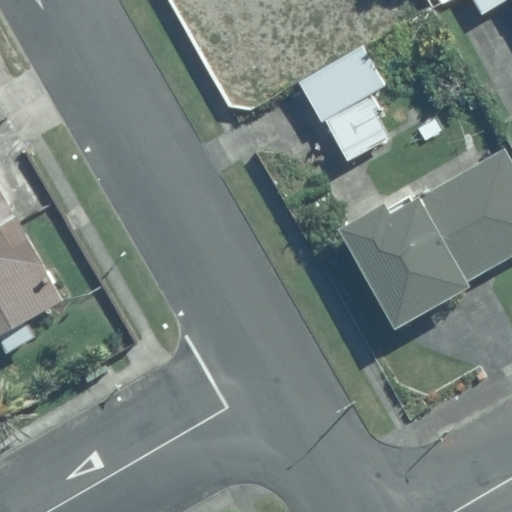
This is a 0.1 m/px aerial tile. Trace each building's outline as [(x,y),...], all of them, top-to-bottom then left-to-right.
[(410,8),(406,0),(240,0),(283,77),(410,8)] [(511,0),(474,0),(488,20),(511,4),(511,0)] [(371,43),(304,81),(351,162),(394,138),(375,104),(398,91),(371,43)] [(354,231),(413,337),(487,295),(483,286),(511,270),(511,156),(435,199),(430,189),(354,231)] [(0,337),(11,332),(18,347),(47,330),(39,314),(76,294),(30,212),(0,169),(0,337)]
